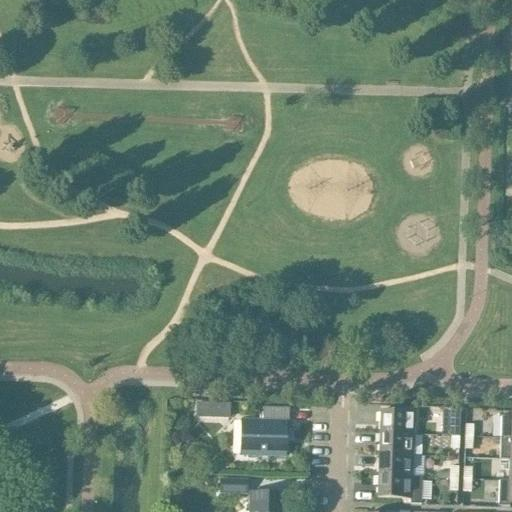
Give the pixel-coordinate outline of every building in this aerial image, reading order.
[(288,424),(288,409),(262,408),(261,422),(240,422),(239,456),(284,457),(285,423),(288,424)] [(378,434),(413,436),(414,413),(379,412),(378,434)] [(499,436),(511,436),(511,416),(500,416),(499,436)] [(442,425),(442,437),(450,437),(458,438),(459,426),(451,425),(442,425)] [(464,438),(471,438),(472,426),(464,426),(464,438)] [(412,457),(413,436),(378,434),(378,456),(412,457)] [(511,457),(511,436),(499,436),(498,457),(508,457),(511,457)] [(458,450),(458,438),(450,437),(450,449),(458,450)] [(471,450),(471,438),(464,438),(463,450),(471,450)] [(411,478),(412,457),(378,456),(377,477),(411,478)] [(511,481),(511,457),(508,457),(508,481),(497,480),(497,481),(511,481)] [(449,480),(457,480),(457,468),(449,468),(449,480)] [(462,480),(470,480),(471,469),(463,468),(462,480)] [(417,478),(411,478),(377,477),(376,499),(406,500),(405,505),(416,505),(417,478)] [(456,492),(457,480),(449,480),(448,492),(456,492)] [(470,493),(470,480),(462,480),(462,492),(470,493)] [(511,504),(511,481),(497,481),(496,507),(507,507),(507,504),(511,504)] [(245,495),(245,483),(219,482),(219,494),(245,495)] [(282,511),(283,494),(249,493),(249,511),(282,511)]
